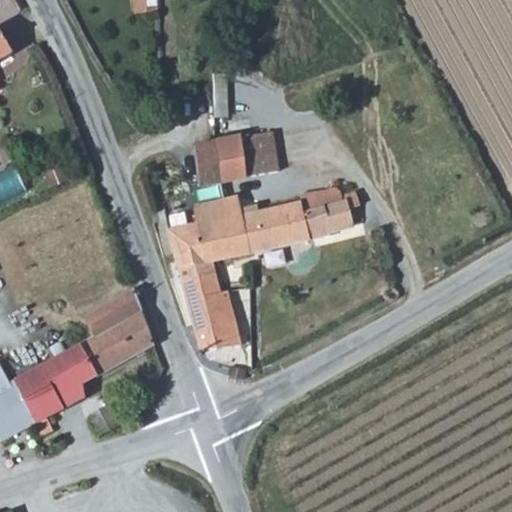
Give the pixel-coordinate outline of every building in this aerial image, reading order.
[(158,12),(157,0),(135,0),(137,14),(158,12)] [(0,29),(0,60),(14,53),(0,29)] [(217,75),(222,117),(233,115),(228,74),(217,75)] [(277,174),(275,158),(272,132),(217,142),(224,183),(277,174)] [(191,147),(192,156),(198,188),(224,183),(217,142),(191,147)] [(0,204),(31,191),(20,167),(0,175),(0,204)] [(194,226),(205,265),(212,264),(252,254),(353,225),(350,210),(360,207),(356,193),(344,196),(341,193),(336,190),(333,191),(330,193),(323,201),(325,207),(301,213),(299,204),(240,217),(235,197),(227,199),(192,206),(194,226)] [(227,305),(222,293),(212,264),(205,265),(194,226),(168,231),(200,350),(201,351),(240,348),(238,321),(229,322),(228,312),(227,305)] [(97,337),(81,345),(98,377),(156,344),(150,327),(135,290),(86,317),(97,337)] [(18,380),(39,425),(43,436),(54,431),(49,419),(87,397),(85,384),(98,377),(81,345),(18,380)] [(0,438),(1,442),(39,425),(18,380),(0,388),(0,438)] [(85,427),(91,442),(126,430),(115,408),(92,419),(94,423),(85,427)]
